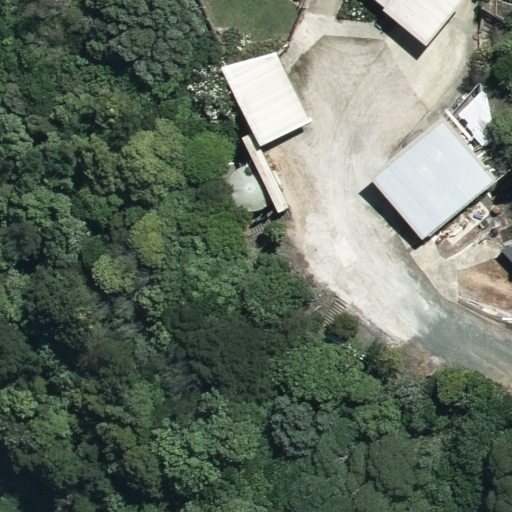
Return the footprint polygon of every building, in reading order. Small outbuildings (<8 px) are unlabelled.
[(379,0),(430,44),(467,2),(465,0),(379,0)] [(312,121),(277,47),(228,71),(263,144),(312,121)] [(449,112),(480,153),(511,129),(511,101),(495,78),(449,112)] [(480,153),(449,112),(385,160),(415,201),(480,153)] [(469,188),(431,215),(458,253),(496,226),(469,188)]
